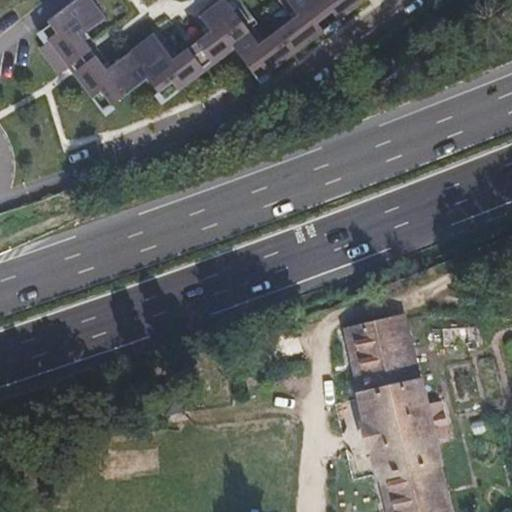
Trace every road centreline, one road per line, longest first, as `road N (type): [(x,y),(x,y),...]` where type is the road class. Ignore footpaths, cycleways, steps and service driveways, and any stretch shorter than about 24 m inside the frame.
road 1 (motorway): [(0,361),(511,166)]
road 2 (motorway): [(511,96),(0,287)]
road 3 (track): [(303,511),(324,326),(365,307),(430,295),(511,302)]
